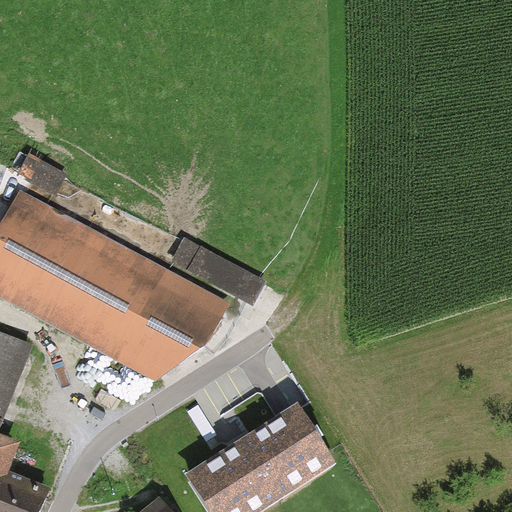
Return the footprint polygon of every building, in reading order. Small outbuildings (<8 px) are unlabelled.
[(62,189),(70,165),(26,151),(18,175),(62,189)] [(226,308),(24,198),(0,242),(0,293),(157,379),(204,348),(226,308)] [(258,300),(269,274),(185,236),(173,261),(258,300)] [(0,511),(42,511),(48,498),(3,480),(16,450),(0,443),(0,420),(28,352),(0,340),(0,511)] [(296,414),(192,479),(213,511),(232,511),(241,507),(244,511),(254,511),(306,480),(300,470),(323,456),(296,414)]
